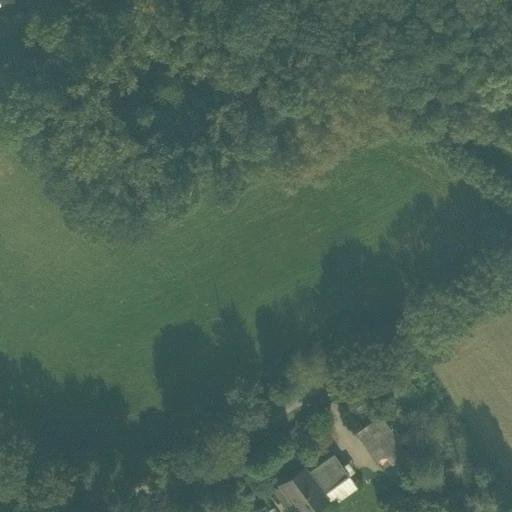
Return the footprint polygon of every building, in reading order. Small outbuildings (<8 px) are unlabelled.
[(0,0),(0,10),(15,8),(13,0),(0,0)] [(346,394),(351,401),(405,361),(400,354),(346,394)] [(380,415),(356,432),(382,468),(390,463),(391,465),(407,454),(380,415)] [(333,452),(308,470),(324,493),(348,476),(349,475),(333,452)] [(307,511),(328,498),(324,493),(308,470),(306,467),(279,486),(296,511),(307,511)] [(348,476),(324,493),(328,498),(333,505),(357,488),(348,476)]
